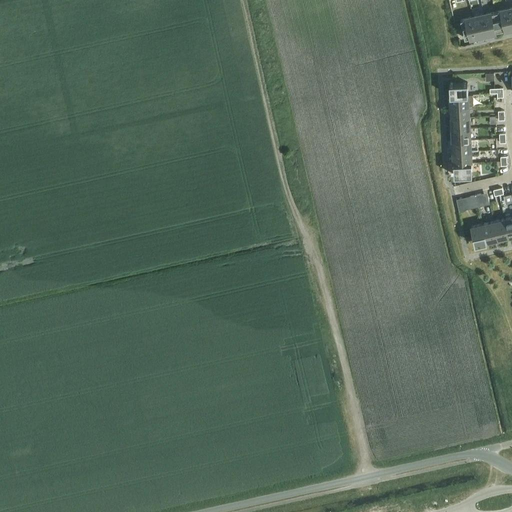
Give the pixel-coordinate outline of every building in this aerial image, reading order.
[(508,9),(496,12),(500,30),(511,28),(508,9)] [(496,12),(484,14),(489,33),(500,30),(496,12)] [(484,14),(472,17),(477,36),(489,33),(484,14)] [(477,36),(472,17),(460,20),(465,39),(477,36)] [(449,83),(450,95),(468,94),(467,83),(449,83)] [(450,95),(450,107),(469,106),(468,94),(450,95)] [(450,107),(451,118),(469,117),(469,106),(450,107)] [(451,118),(452,129),(470,129),(469,117),(451,118)] [(452,129),(452,141),(470,140),(470,129),(452,129)] [(452,141),(453,152),(471,151),(470,140),(452,141)] [(453,152),(453,164),(472,163),(471,151),(453,152)] [(472,163),(453,164),(454,175),(472,175),(472,163)] [(482,194),(476,195),(478,207),(484,205),(482,194)] [(476,195),(465,198),(468,209),(478,207),(476,195)] [(505,219),(494,221),(498,239),(509,237),(505,219)] [(494,221),(482,224),(487,242),(498,239),(494,221)] [(487,242),(482,224),(471,227),(475,244),(487,242)]
